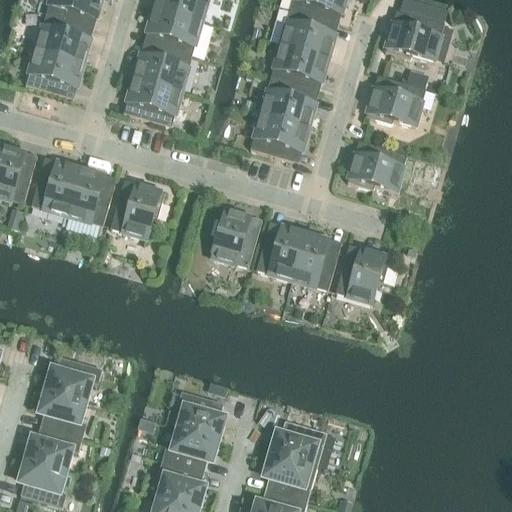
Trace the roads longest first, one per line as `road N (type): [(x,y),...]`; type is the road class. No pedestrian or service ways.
road 1 (residential): [(86,144),(313,209)]
road 2 (residential): [(365,28),(313,209)]
road 3 (residential): [(129,0),(86,144)]
